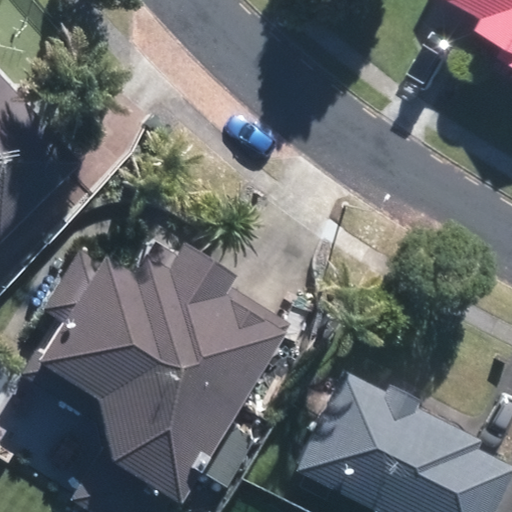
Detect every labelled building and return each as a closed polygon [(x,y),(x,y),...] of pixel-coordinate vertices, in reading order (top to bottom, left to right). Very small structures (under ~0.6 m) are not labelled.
[(511,0),(481,0),(511,16),(511,0)] [(0,238),(80,165),(0,77),(0,238)] [(90,511),(166,511),(289,325),(231,287),(237,277),(184,246),(178,257),(156,243),(136,277),(107,260),(103,264),(78,250),(42,310),(64,324),(38,367),(99,403),(108,445),(73,500),(90,511)] [(296,473),(373,511),(495,511),(511,479),(511,465),(477,448),(480,441),(415,409),(419,402),(390,387),(388,392),(346,372),(296,473)] [(255,439),(232,426),(205,476),(228,488),(255,439)]
